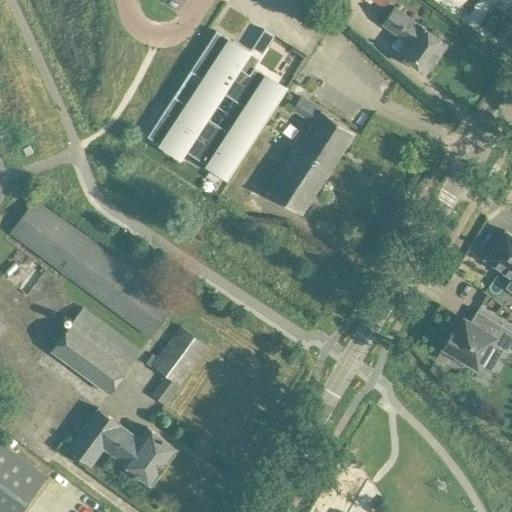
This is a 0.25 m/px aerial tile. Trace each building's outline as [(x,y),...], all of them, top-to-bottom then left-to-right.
[(399,52),(425,71),(445,44),(394,6),(382,23),(407,41),(399,52)] [(261,33),(252,47),(258,51),(262,54),(274,35),(270,33),(264,28),(261,33)] [(249,52),(216,31),(147,135),(180,157),(184,150),(226,177),(285,88),(253,67),(249,74),(239,67),(249,52)] [(314,56),(304,71),(326,85),(335,70),(314,56)] [(267,191),(300,213),(354,132),(320,110),(300,96),(292,109),(312,122),(267,191)] [(161,152),(157,158),(174,169),(177,163),(161,152)] [(230,177),(217,198),(250,219),(263,198),(262,198),(259,203),(228,183),(231,177),(230,177)] [(174,303),(34,199),(10,232),(150,336),(174,303)] [(484,258),(511,279),(506,287),(511,291),(511,235),(505,230),(484,258)] [(85,376),(108,393),(140,350),(82,307),(50,350),(85,376)] [(470,321),(464,318),(457,330),(453,328),(451,331),(450,331),(444,342),(444,343),(442,346),(448,349),(446,352),(459,360),(460,357),(477,367),(491,343),(506,351),(511,340),(511,330),(477,310),(470,321)] [(152,395),(164,403),(206,345),(181,326),(152,365),(166,375),(152,395)] [(67,448),(90,465),(103,447),(122,461),(121,462),(151,484),(177,448),(147,427),(139,438),(98,407),(67,448)] [(0,511),(20,511),(47,476),(0,441),(0,511)]
